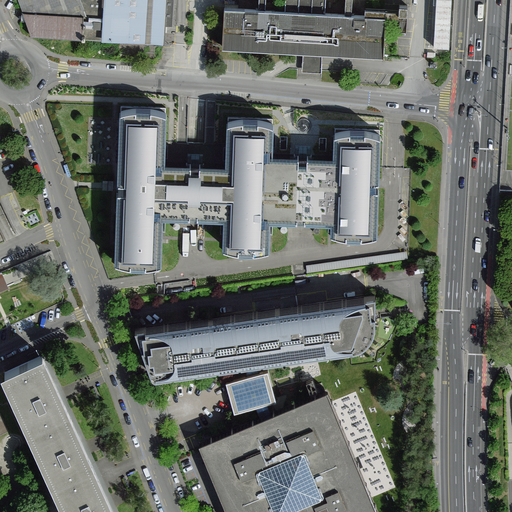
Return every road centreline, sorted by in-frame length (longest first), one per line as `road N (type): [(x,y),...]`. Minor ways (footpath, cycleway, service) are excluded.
road 1 (tertiary): [(42,70),(467,108)]
road 2 (tertiary): [(176,511),(99,306)]
road 3 (primary): [(467,108),(452,324)]
road 4 (primary): [(473,324),(486,110)]
road 5 (primary): [(452,324),(454,511)]
road 6 (tertiary): [(69,225),(24,96)]
